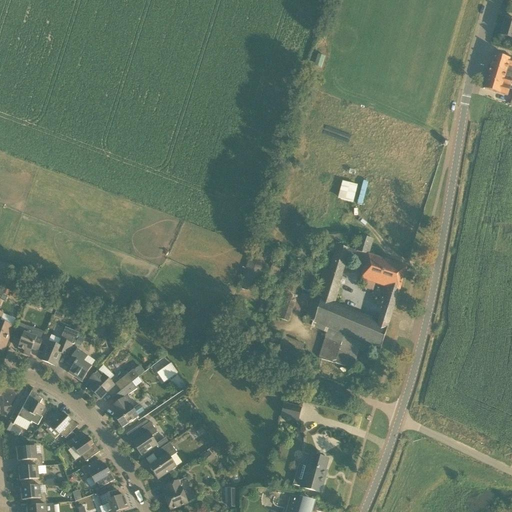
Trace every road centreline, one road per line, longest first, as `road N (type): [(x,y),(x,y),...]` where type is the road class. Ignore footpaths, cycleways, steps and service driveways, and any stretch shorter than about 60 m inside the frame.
road 1 (tertiary): [(399,418),(435,283),(451,163),(491,0)]
road 2 (track): [(399,418),(3,260)]
road 3 (residential): [(0,369),(51,383),(76,400),(149,511)]
road 4 (unclassified): [(511,473),(399,418)]
